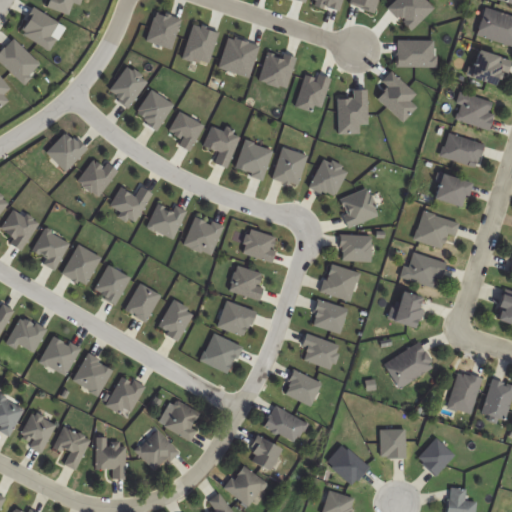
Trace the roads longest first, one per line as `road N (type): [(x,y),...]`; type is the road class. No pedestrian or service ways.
road 1 (residential): [(73,97),(156,174),(306,234),(312,246),(252,392),(213,457),(185,485),(151,501),(97,504),(0,462)]
road 2 (residential): [(240,412),(0,258)]
road 3 (residential): [(0,144),(84,87),(125,0)]
road 4 (residential): [(511,162),(456,332)]
road 5 (residential): [(212,0),(352,50)]
